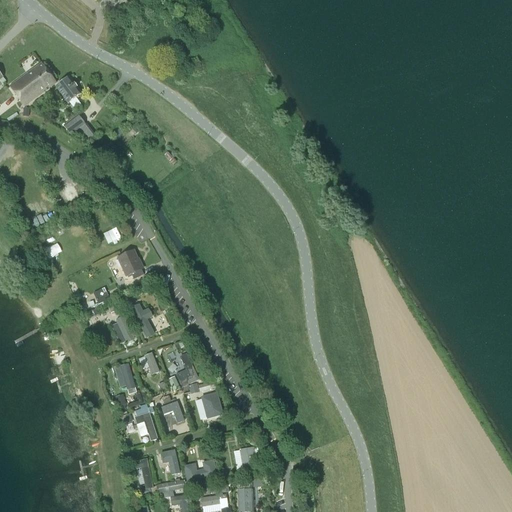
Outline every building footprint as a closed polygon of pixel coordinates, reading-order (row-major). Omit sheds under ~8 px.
[(24,108),(56,84),(42,64),(10,88),(24,108)] [(68,104),(81,94),(81,93),(81,92),(79,90),(78,90),(69,78),(56,88),(65,99),(61,102),(64,106),(67,103),(68,104)] [(16,114),(7,120),(8,122),(18,116),(16,114)] [(71,136),(85,125),(78,116),(64,127),(71,136)] [(167,153),(164,156),(173,166),(176,162),(167,153)] [(70,232),(75,237),(81,232),(76,227),(70,232)] [(105,232),(108,243),(121,240),(118,229),(105,232)] [(87,237),(78,241),(82,253),(91,249),(87,237)] [(134,280),(144,276),(141,270),(143,270),(140,264),(139,264),(133,252),(119,259),(127,277),(131,275),(134,280)] [(63,261),(55,265),(58,273),(67,269),(63,261)] [(105,290),(94,296),(99,306),(110,300),(105,290)] [(127,304),(125,305),(127,311),(134,307),(130,299),(126,301),(127,304)] [(119,304),(108,309),(111,314),(115,312),(117,316),(123,313),(119,304)] [(152,320),(147,311),(144,313),(140,306),(132,311),(146,338),(155,333),(148,322),(152,320)] [(96,310),(89,313),(91,319),(98,316),(96,310)] [(124,318),(116,321),(118,324),(126,343),(127,344),(135,340),(124,318)] [(152,355),(139,360),(143,370),(149,367),(152,376),(159,373),(152,355)] [(199,381),(188,356),(181,359),(186,371),(176,376),(182,389),(199,381)] [(128,365),(121,367),(126,387),(129,396),(136,394),(128,365)] [(175,378),(169,381),(174,392),(180,390),(175,378)] [(215,382),(198,386),(200,393),(216,389),(215,382)] [(166,383),(160,385),(162,391),(168,389),(166,383)] [(197,385),(189,387),(190,394),(199,391),(197,385)] [(223,417),(217,394),(202,398),(208,421),(223,417)] [(169,396),(163,398),(165,405),(171,402),(169,396)] [(124,398),(116,400),(119,407),(120,407),(121,410),(125,409),(124,406),(126,405),(124,398)] [(165,416),(173,413),(177,424),(183,422),(177,403),(162,409),(165,416)] [(141,410),(134,412),(137,418),(150,414),(150,415),(154,414),(152,408),(148,409),(147,405),(140,407),(141,410)] [(141,438),(149,435),(151,442),(158,440),(150,415),(150,414),(137,418),(135,419),(141,438)] [(129,415),(122,418),(124,426),(132,423),(129,415)] [(240,451),(234,453),(237,471),(243,469),(244,469),(256,467),(255,458),(256,457),(256,456),(259,455),(258,449),(253,450),(253,449),(240,451)] [(180,474),(175,451),(161,455),(163,464),(169,463),(172,476),(180,474)] [(154,489),(148,459),(133,462),(134,470),(141,468),(146,490),(150,489),(154,489)] [(217,476),(214,461),(203,464),(204,470),(197,472),(196,465),(184,468),(188,482),(217,476)] [(256,467),(244,469),(245,476),(257,473),(256,467)] [(253,489),(262,488),(261,480),(252,481),(253,489)] [(183,481),(156,486),(158,494),(185,490),(183,481)] [(228,485),(211,488),(212,495),(229,493),(228,485)] [(247,511),(246,490),(238,491),(239,511),(247,511)] [(226,496),(201,500),(202,508),(227,504),(226,496)] [(188,505),(187,497),(171,499),(172,507),(180,506),(180,511),(188,511),(188,505)]
